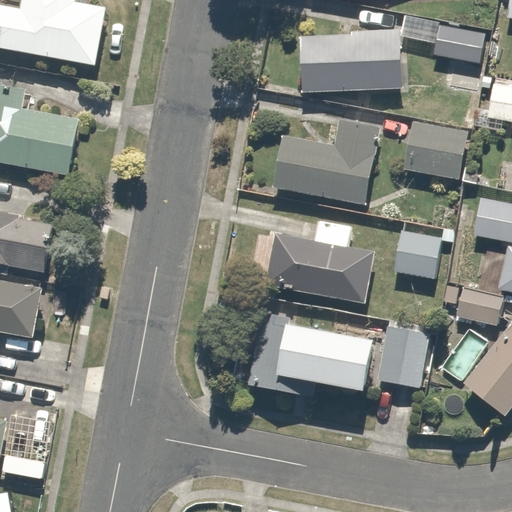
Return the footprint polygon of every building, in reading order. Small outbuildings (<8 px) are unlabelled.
[(22,0),(21,7),(0,4),(0,49),(95,66),(104,8),(76,3),(76,0),(22,0)] [(485,30),(438,25),(434,56),(445,57),(477,61),(481,62),(485,30)] [(398,35),(300,36),(300,95),(399,94),(398,35)] [(477,61),(445,57),(442,81),(474,85),(477,61)] [(511,82),(494,79),(487,117),(511,121),(511,82)] [(25,114),(30,89),(0,83),(0,163),(70,176),(80,124),(25,114)] [(377,125),(340,119),(334,152),(279,142),(271,188),(363,204),(377,125)] [(467,132),(412,125),(406,171),(461,177),(467,132)] [(511,199),(478,196),(473,238),(511,242),(511,199)] [(7,198),(4,212),(0,211),(0,263),(46,271),(55,221),(36,218),(38,203),(7,198)] [(317,221),(315,245),(279,241),(272,291),(360,305),(368,250),(351,249),(351,224),(317,221)] [(439,245),(399,239),(395,273),(434,279),(439,245)] [(511,248),(504,247),(497,288),(496,292),(511,294),(511,248)] [(0,334),(33,340),(42,290),(0,282),(0,334)] [(501,295),(462,288),(457,319),(496,325),(501,295)] [(315,400),(318,383),(365,391),(374,340),(286,325),(258,320),(246,388),(315,400)] [(511,321),(461,381),(505,418),(511,410),(511,321)] [(427,335),(387,328),(376,380),(422,388),(427,335)]
